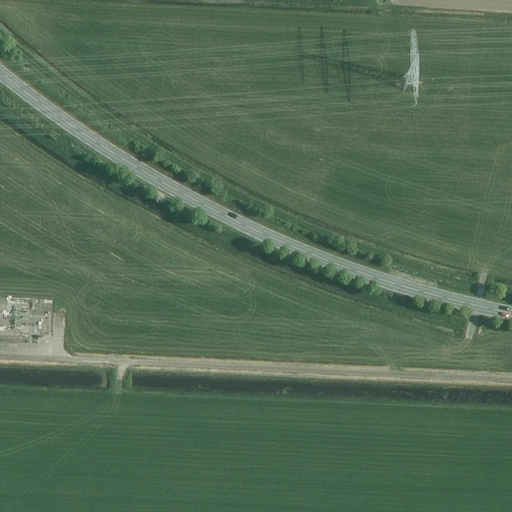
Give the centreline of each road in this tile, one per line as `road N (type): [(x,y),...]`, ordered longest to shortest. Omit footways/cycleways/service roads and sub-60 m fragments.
road 1 (primary): [(511,313),(385,281),(235,221),(130,164),(0,72)]
road 2 (unclassified): [(511,384),(0,365)]
